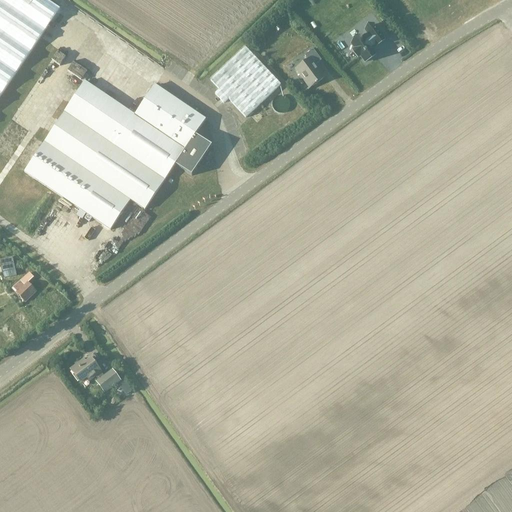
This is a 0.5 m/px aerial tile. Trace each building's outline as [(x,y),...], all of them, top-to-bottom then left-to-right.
[(0,0),(0,95),(59,9),(44,0),(0,0)] [(357,57),(359,56),(364,63),(374,55),(366,43),(370,40),(375,46),(383,40),(372,25),(364,31),(366,34),(361,38),(361,37),(350,45),(353,49),(351,50),(357,57)] [(214,94),(223,104),(228,100),(244,118),(279,85),(244,48),(210,80),(218,90),(214,94)] [(293,69),(307,88),(308,90),(325,77),(315,65),(320,61),(312,49),(305,55),(307,57),(293,69)] [(75,216),(81,220),(84,214),(109,231),(129,201),(143,211),(174,165),(190,176),(198,165),(202,167),(207,163),(203,158),(211,147),(194,135),(205,120),(154,85),(134,115),(84,82),(23,173),(78,210),(75,216)] [(11,257),(0,259),(0,267),(1,267),(2,271),(1,271),(2,278),(3,277),(4,279),(15,276),(11,257)] [(15,292),(14,293),(24,303),(36,292),(26,281),(22,284),(19,281),(12,288),(15,292)] [(77,364),(70,370),(80,384),(86,379),(88,382),(95,378),(97,380),(95,382),(104,394),(120,382),(111,370),(103,376),(100,374),(90,360),(79,368),(77,364)]
